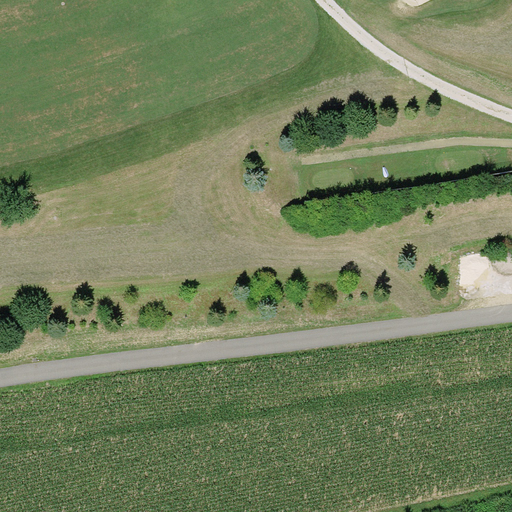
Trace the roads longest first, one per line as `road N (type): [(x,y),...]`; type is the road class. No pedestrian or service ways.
road 1 (unclassified): [(0,380),(511,312)]
road 2 (track): [(326,0),(405,66),(511,116)]
